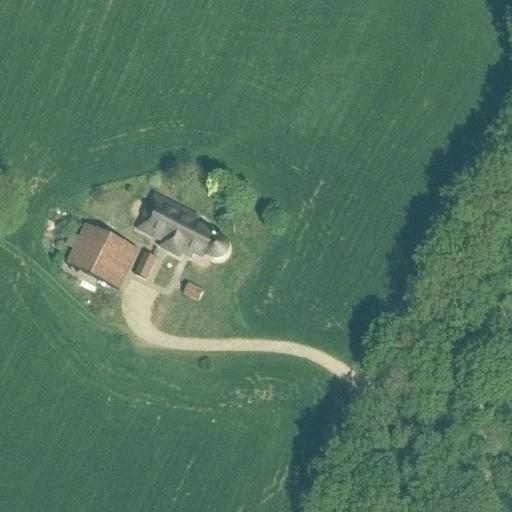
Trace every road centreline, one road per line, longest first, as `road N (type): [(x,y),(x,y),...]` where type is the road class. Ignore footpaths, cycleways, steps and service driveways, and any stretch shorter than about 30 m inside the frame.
road 1 (track): [(360,394),(435,242),(511,118)]
road 2 (track): [(142,353),(302,351),(362,388)]
road 3 (track): [(482,511),(360,394)]
road 4 (track): [(360,394),(313,511)]
